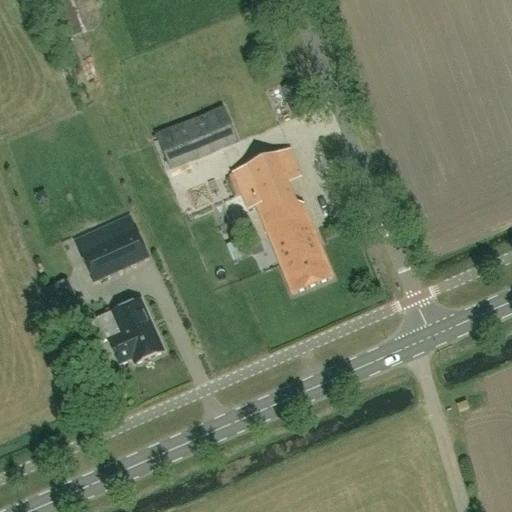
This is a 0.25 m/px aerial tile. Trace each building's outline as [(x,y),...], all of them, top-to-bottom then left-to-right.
[(245,107),(253,132),(272,125),(263,100),(245,107)] [(237,144),(223,109),(156,137),(170,171),(237,144)] [(291,150),(233,174),(249,212),(257,208),(293,296),(332,280),(302,207),(296,204),(288,184),(302,179),(291,150)] [(147,262),(135,233),(129,219),(75,242),(94,285),(147,262)] [(232,263),(251,256),(246,241),(227,248),(232,263)] [(66,281),(47,290),(58,315),(77,306),(66,281)] [(110,316),(118,335),(106,341),(118,368),(131,363),(133,369),(165,355),(142,302),(110,316)] [(466,404),(456,407),(458,413),(468,410),(466,404)]
